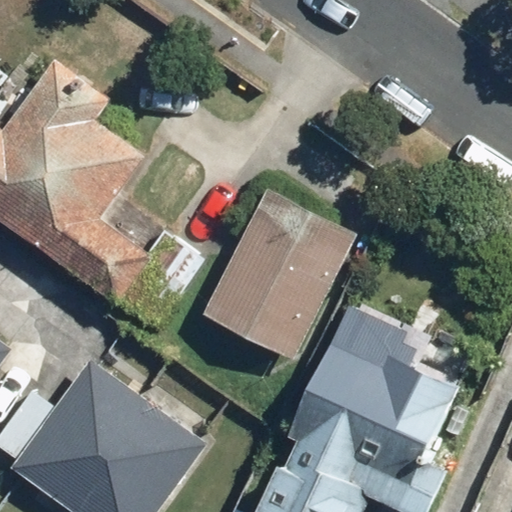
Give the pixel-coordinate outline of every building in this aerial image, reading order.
[(12,129),(0,121),(0,212),(129,302),(166,327),(214,260),(173,231),(158,253),(108,219),(153,154),(104,119),(119,97),(62,57),(12,129)] [(363,233),(274,189),(212,314),(301,357),(363,233)] [(436,337),(356,302),(263,511),(368,511),(376,495),(415,511),(432,511),(454,465),(434,456),(468,381),(425,362),(436,337)] [(0,330),(0,374),(21,346),(0,330)] [(166,511),(217,441),(101,358),(67,406),(39,387),(1,441),(27,459),(20,468),(81,511),(166,511)]
